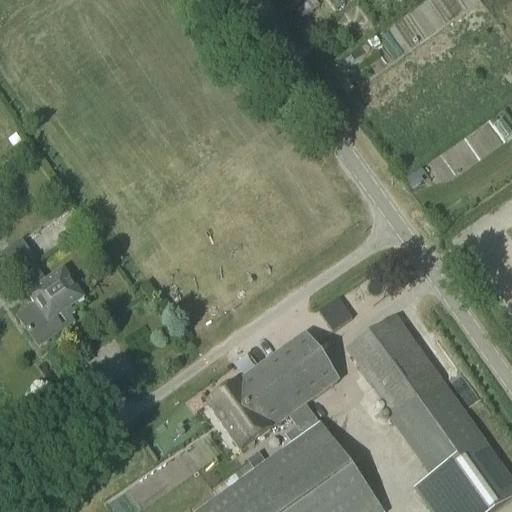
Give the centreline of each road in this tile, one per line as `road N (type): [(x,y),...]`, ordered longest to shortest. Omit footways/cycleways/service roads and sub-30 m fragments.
road 1 (unclassified): [(0,506),(398,224)]
road 2 (tertiary): [(398,224),(236,0)]
road 3 (tertiary): [(511,381),(398,224)]
